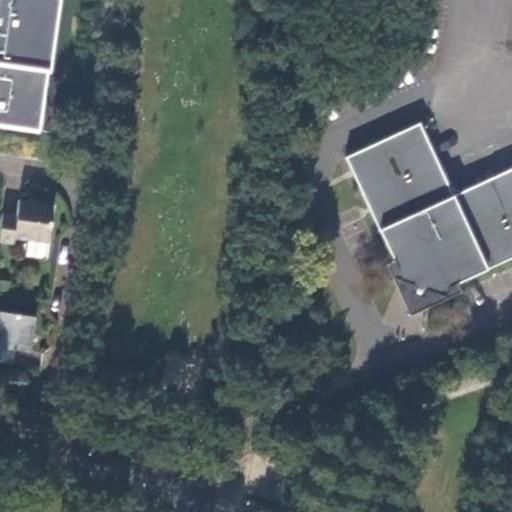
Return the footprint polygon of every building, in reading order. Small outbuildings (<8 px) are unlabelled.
[(0,0),(0,124),(33,129),(52,0),(0,0)] [(511,169),(452,198),(419,124),(346,158),(393,260),(396,268),(391,279),(411,288),(409,295),(423,300),(426,293),(443,300),(448,287),(456,283),(511,257),(511,169)] [(16,215),(1,212),(0,219),(0,242),(13,244),(14,237),(29,239),(47,242),(48,242),(54,204),(19,200),(16,215)] [(47,242),(29,239),(28,251),(31,255),(42,256),(46,253),(47,242)] [(396,268),(393,260),(385,264),(391,279),(396,268)] [(408,316),(443,300),(426,293),(423,300),(409,295),(411,288),(391,279),(408,316)] [(459,293),(456,283),(448,287),(443,300),(459,293)] [(0,358),(14,361),(16,349),(30,351),(36,317),(0,312),(0,358)] [(0,387),(6,388),(9,370),(0,369),(0,387)] [(21,372),(9,370),(6,388),(17,390),(21,372)] [(26,373),(21,372),(17,390),(22,391),(26,373)]
